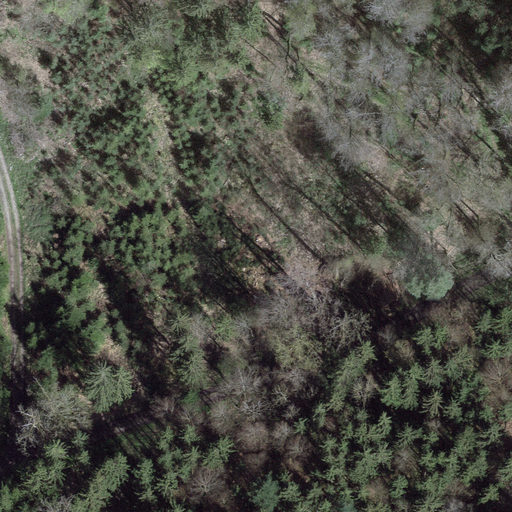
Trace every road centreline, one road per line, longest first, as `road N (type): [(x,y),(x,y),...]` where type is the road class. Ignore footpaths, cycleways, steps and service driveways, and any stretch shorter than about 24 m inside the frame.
road 1 (track): [(13,474),(373,335),(511,264)]
road 2 (track): [(0,159),(17,241),(13,474)]
